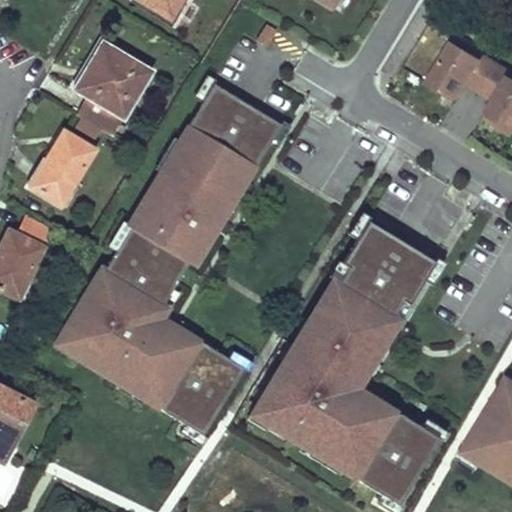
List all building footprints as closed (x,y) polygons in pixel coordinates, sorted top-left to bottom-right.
[(180,0),(133,0),(168,21),(180,0)] [(273,30),(264,24),(254,41),(263,46),(273,30)] [(477,60),(480,55),(457,41),(454,45),(477,60)] [(149,71),(101,42),(73,89),(87,97),(76,116),(111,137),(149,71)] [(478,92),(495,64),(480,55),(477,60),(454,45),(450,43),(426,83),(439,91),(441,88),(456,96),(464,83),(478,92)] [(510,73),(495,64),(478,92),(492,100),(484,113),(499,122),(496,126),(509,134),(511,129),(511,80),(507,77),(510,73)] [(243,183),(278,125),(211,84),(176,142),(182,145),(164,175),(158,172),(148,188),(158,194),(152,204),(142,198),(128,221),(123,218),(106,247),(113,251),(100,273),(96,271),(87,287),(97,293),(85,313),(75,307),(59,334),(77,344),(70,356),(111,382),(115,376),(147,395),(143,401),(180,423),(200,436),(242,368),(221,356),(184,333),(180,339),(164,329),(160,335),(147,328),(155,313),(148,309),(153,302),(160,306),(162,303),(198,244),(190,240),(202,221),(215,229),(225,213),(219,209),(237,179),(243,183)] [(439,91),(454,100),(456,96),(441,88),(439,91)] [(484,113),(482,117),(496,126),(499,122),(484,113)] [(92,150),(62,132),(29,187),(59,205),(92,150)] [(395,505),(436,438),(416,425),(379,403),(376,409),(360,400),(359,399),(353,410),(340,402),(343,395),(338,392),(349,374),(359,380),(396,319),(389,315),(398,301),(404,304),(430,262),(366,223),(340,266),(346,269),(337,284),(331,280),(307,321),(311,324),(296,349),(286,365),(280,361),(252,407),(270,418),(266,426),(307,452),(311,445),(342,464),(339,470),(375,493),(395,505)] [(40,247),(7,231),(0,245),(0,290),(16,298),(40,247)] [(340,266),(336,263),(327,278),(331,280),(337,284),(346,269),(340,266)] [(404,304),(398,301),(389,315),(396,319),(400,322),(408,307),(404,304)] [(179,328),(155,313),(147,328),(160,335),(164,329),(180,339),(184,333),(185,332),(179,328)] [(59,334),(54,331),(45,345),(68,359),(70,356),(77,344),(59,334)] [(296,349),(285,342),(276,358),(280,361),(286,365),(296,349)] [(221,356),(242,368),(248,357),(228,345),(221,356)] [(353,410),(359,399),(350,394),(359,380),(349,374),(338,392),(343,395),(340,402),(353,410)] [(511,375),(510,374),(503,385),(511,389),(511,375)] [(147,395),(115,376),(111,382),(109,386),(140,405),(143,401),(147,395)] [(511,389),(503,385),(463,452),(480,462),(511,481),(511,389)] [(0,447),(9,452),(33,406),(0,389),(0,447)] [(372,392),(367,389),(360,400),(376,409),(379,403),(382,399),(372,392)] [(270,418),(252,407),(244,419),(263,431),(266,426),(270,418)] [(443,427),(423,415),(416,425),(436,438),(443,427)] [(200,436),(180,423),(174,434),(194,446),(200,436)] [(342,464),(311,445),(307,452),(305,456),(336,475),(339,470),(342,464)] [(0,461),(3,464),(9,452),(0,447),(0,461)] [(480,462),(463,452),(456,463),(473,473),(480,462)] [(391,511),(395,505),(375,493),(369,503),(383,511),(391,511)]
